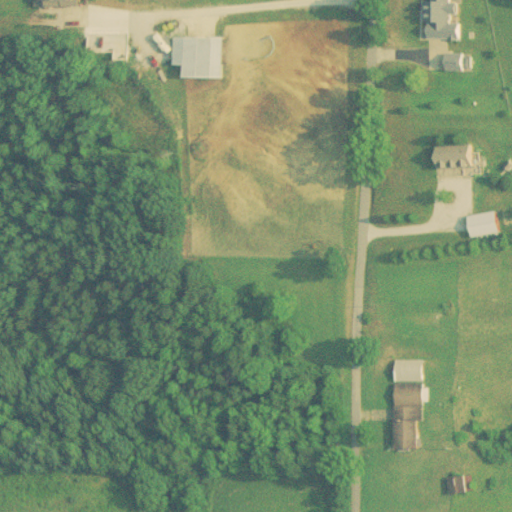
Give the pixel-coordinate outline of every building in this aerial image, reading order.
[(421,39),(457,39),(457,0),(432,0),(433,1),(421,1),(421,39)] [(222,79),(222,38),(173,38),(173,66),(183,66),(183,79),(222,79)] [(472,146),(435,146),(435,170),(472,169),(472,146)] [(394,451),(417,451),(417,421),(422,421),(422,361),(394,361),(394,451)] [(465,494),(464,478),(447,479),(448,496),(465,494)]
